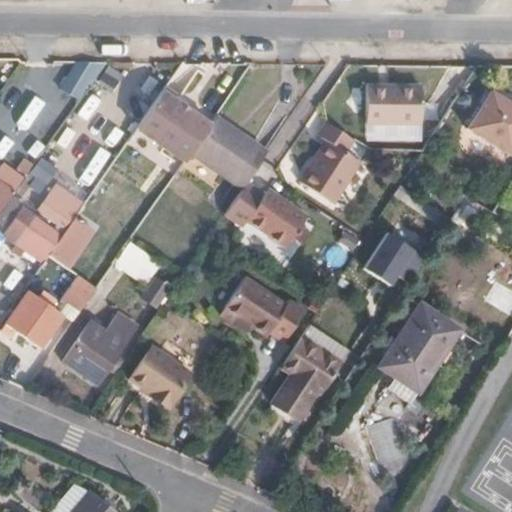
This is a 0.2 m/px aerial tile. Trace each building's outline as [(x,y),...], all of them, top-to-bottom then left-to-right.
[(90,62),(64,61),(63,73),(90,74),(90,62)] [(417,84),(361,88),(363,126),(420,121),(417,84)] [(53,131),(69,107),(45,91),(29,115),(53,131)] [(507,155),(511,146),(511,106),(487,91),(464,129),(507,155)] [(182,161),(207,125),(159,92),(133,128),(182,161)] [(88,93),(76,115),(87,121),(99,100),(88,93)] [(351,141),(324,123),(315,138),(323,143),(298,183),(329,204),(356,163),(343,154),(351,141)] [(245,180),(258,160),(207,125),(182,161),(234,196),(245,180)] [(60,163),(76,136),(62,128),(46,155),(60,163)] [(91,187),(107,152),(94,146),(78,181),(91,187)] [(298,176),(306,165),(288,153),(280,164),(298,176)] [(41,193),(55,166),(36,157),(22,183),(41,193)] [(283,204),(245,180),(234,196),(223,212),(242,225),(247,218),(285,244),(307,212),(286,199),(283,204)] [(0,210),(11,194),(0,186),(0,210)] [(441,230),(446,222),(396,188),(390,196),(441,230)] [(147,247),(164,222),(145,209),(141,213),(150,220),(137,239),(147,247)] [(46,254),(57,239),(14,210),(3,226),(17,237),(11,246),(38,266),(46,254)] [(417,267),(433,241),(394,214),(376,240),(417,267)] [(0,230),(0,237),(11,246),(17,237),(3,226),(0,230)] [(77,248),(58,236),(57,239),(46,254),(65,267),(77,248)] [(117,266),(128,274),(147,247),(137,239),(117,266)] [(338,268),(347,254),(331,245),(323,259),(338,268)] [(56,279),(65,267),(46,254),(38,266),(56,279)] [(286,305),(243,277),(225,307),(266,335),(270,330),(283,339),(303,309),(289,300),(286,305)] [(37,298),(27,292),(5,324),(36,346),(60,314),(48,306),(52,300),(41,292),(37,298)] [(454,331),(417,305),(377,367),(392,377),(386,387),(412,404),(447,352),(444,348),(454,331)] [(112,377),(121,363),(112,356),(134,325),(116,314),(105,332),(88,321),(61,360),(93,383),(102,370),(112,377)] [(296,340),(281,363),(290,370),(270,401),(296,419),(317,388),(323,390),(337,367),(296,340)] [(189,373),(148,346),(128,377),(150,392),(149,395),(166,406),(189,373)] [(391,416),(363,427),(381,471),(409,459),(391,416)] [(0,506),(13,493),(0,481),(0,506)] [(46,511),(114,511),(93,494),(70,483),(46,511)]
